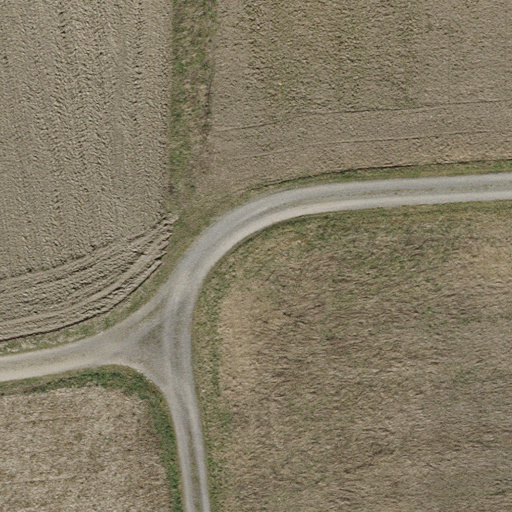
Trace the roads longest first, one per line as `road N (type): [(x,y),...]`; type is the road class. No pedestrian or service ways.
road 1 (track): [(0,359),(125,346),(220,235),(296,191),(511,177)]
road 2 (track): [(168,296),(197,511)]
